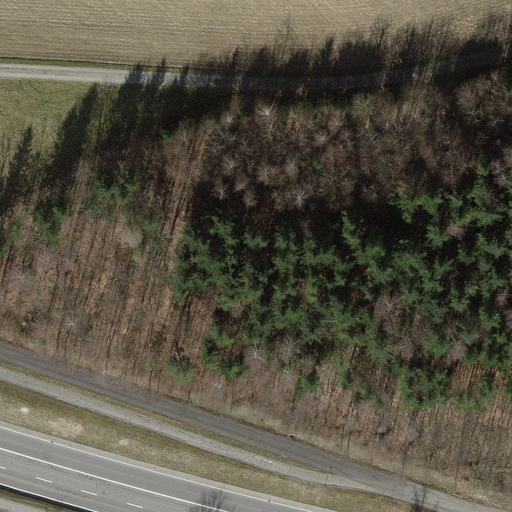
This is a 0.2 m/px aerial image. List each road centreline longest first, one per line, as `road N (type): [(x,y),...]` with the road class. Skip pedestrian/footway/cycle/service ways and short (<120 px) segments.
road 1 (track): [(0,70),(298,83),(420,72),(511,47)]
road 2 (track): [(477,511),(0,351)]
road 3 (primary): [(0,456),(196,511)]
